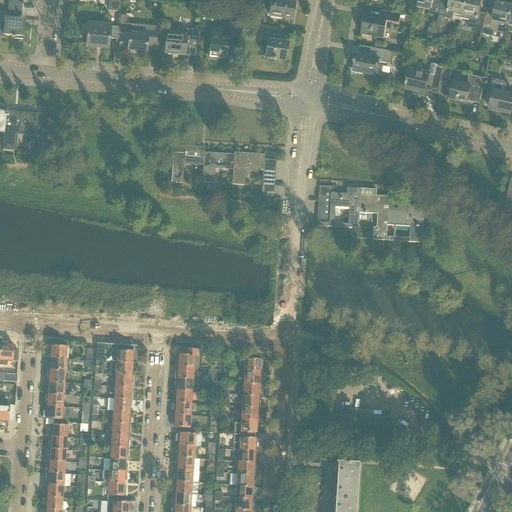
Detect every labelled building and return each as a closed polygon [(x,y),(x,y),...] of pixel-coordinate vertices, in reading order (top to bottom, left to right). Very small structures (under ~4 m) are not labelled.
[(0,38),(5,39),(5,36),(13,36),(13,38),(15,38),(15,40),(23,40),(24,25),(25,19),(22,19),(21,19),(21,17),(20,17),(22,4),(23,3),(18,3),(17,0),(8,0),(7,13),(8,13),(9,14),(9,18),(5,18),(4,20),(4,27),(0,26),(0,38)] [(108,0),(108,11),(119,12),(120,0),(108,0)] [(267,0),(268,0),(271,1),(271,2),(270,6),(268,16),(281,18),(291,20),(294,4),(286,3),(286,0),(267,0)] [(408,3),(405,16),(415,18),(417,6),(418,0),(410,0),(410,3),(408,3)] [(418,0),(417,6),(429,9),(429,10),(428,15),(434,16),(438,17),(441,5),(442,0),(418,0)] [(437,24),(436,25),(444,27),(445,20),(445,19),(453,20),(453,19),(461,21),(461,19),(462,16),(466,0),(450,0),(449,7),(441,5),(438,17),(438,20),(437,24)] [(462,16),(461,19),(469,21),(468,24),(468,27),(475,29),(474,33),(482,35),(485,20),(486,16),(486,15),(478,14),(481,0),(466,0),(462,16)] [(486,16),(482,35),(489,37),(492,37),(493,31),(506,34),(507,26),(509,20),(511,7),(497,4),(494,18),(486,16)] [(363,20),(361,35),(371,37),(384,39),(387,22),(392,23),(399,25),(400,20),(401,15),(392,14),(390,13),(381,11),(379,20),(364,17),(363,20)] [(118,28),(117,33),(125,34),(127,16),(119,15),(119,16),(118,28)] [(242,31),(243,24),(229,23),(228,31),(218,30),(218,35),(212,34),(209,58),(226,60),(229,37),(241,39),(242,31)] [(243,23),(243,24),(242,31),(258,34),(259,26),(243,23)] [(117,40),(118,28),(89,25),(89,26),(88,26),(87,35),(86,35),(86,38),(87,38),(87,44),(101,45),(101,48),(108,48),(109,39),(117,40)] [(129,40),(128,50),(147,52),(147,44),(151,44),(150,47),(157,47),(158,37),(158,31),(158,27),(138,26),(138,29),(138,34),(129,33),(129,40)] [(181,36),(167,35),(165,49),(164,54),(173,55),(185,56),(186,47),(197,48),(198,31),(182,29),(181,36)] [(268,41),(267,48),(265,58),(273,60),(273,61),(275,61),(275,60),(285,61),(288,44),(268,41)] [(354,62),(353,63),(355,64),(354,72),(376,76),(376,75),(378,68),(379,62),(389,64),(391,55),(391,52),(381,50),(371,48),(371,49),(373,49),(371,58),(357,55),(356,62),(354,62)] [(406,82),(405,82),(405,85),(406,85),(405,90),(425,94),(426,87),(439,90),(438,95),(439,95),(445,67),(437,66),(435,76),(430,75),(430,74),(410,69),(406,82)] [(468,85),(454,82),(450,100),(467,104),(468,99),(480,102),(479,104),(480,104),(485,80),(470,76),(468,85)] [(511,94),(505,93),(508,83),(493,80),(490,93),(494,94),(490,110),(510,114),(510,115),(511,115),(511,108),(511,94)] [(5,131),(3,148),(14,149),(16,131),(35,133),(36,129),(37,117),(37,114),(37,117),(9,115),(9,112),(9,110),(7,109),(5,131)] [(37,117),(36,129),(48,130),(49,119),(37,117)] [(35,133),(35,140),(47,141),(48,130),(36,129),(35,133)] [(35,140),(34,151),(36,151),(46,152),(47,141),(35,140)] [(184,165),(203,167),(204,148),(173,146),(170,183),(182,184),(184,165)] [(215,169),(233,170),(234,155),(204,153),(204,148),(203,167),(202,183),(214,184),(215,169)] [(263,171),(263,172),(275,173),(276,161),(264,160),(264,155),(234,153),(234,155),(233,170),(232,185),(243,186),(245,169),(263,171)] [(275,173),(263,172),(262,183),(274,183),(275,173)] [(274,183),(262,183),(261,193),(274,194),(274,183)] [(318,197),(330,198),(331,195),(331,188),(319,187),(318,197)] [(357,229),(358,213),(360,190),(347,189),(346,197),(331,195),(330,198),(330,207),(349,209),(347,229),(357,229)] [(386,237),(387,226),(388,209),(388,197),(376,196),(376,191),(360,190),(358,213),(364,214),(366,215),(366,214),(377,215),(376,228),(374,228),(373,240),(394,242),(394,238),(386,237)] [(318,207),(330,207),(330,198),(318,197),(318,207)] [(388,209),(387,226),(409,227),(408,243),(421,243),(424,207),(403,205),(403,206),(407,206),(407,210),(388,209)] [(329,217),(330,207),(318,207),(317,217),(329,217)] [(328,227),(329,217),(317,217),(316,227),(333,228),(333,227),(328,227)] [(0,365),(7,366),(7,362),(12,362),(18,362),(19,352),(13,352),(13,346),(9,345),(9,344),(1,343),(0,356),(0,365)] [(97,350),(96,362),(103,363),(104,363),(105,345),(97,344),(97,350)] [(117,351),(116,364),(132,365),(132,361),(134,361),(136,361),(136,353),(135,353),(133,353),(134,347),(134,346),(117,345),(117,346),(118,346),(117,351)] [(50,355),(50,359),(66,360),(67,348),(50,347),(50,348),(49,347),(48,355),(50,355)] [(86,349),(85,362),(93,362),(93,350),(86,349)] [(194,369),(195,357),(199,357),(200,351),(183,350),(183,356),(178,355),(178,356),(177,356),(176,364),(178,364),(178,368),(194,369)] [(48,363),(47,371),(65,372),(66,360),(50,359),(50,363),(48,363)] [(244,360),(243,372),(260,374),(260,369),(262,370),(262,362),(261,362),(261,361),(244,360)] [(110,375),(115,376),(133,377),(134,369),(132,369),(132,365),(116,364),(111,363),(110,375)] [(176,372),(175,380),(193,381),(194,369),(178,368),(177,372),(176,372)] [(208,370),(207,382),(219,382),(220,376),(220,371),(213,370),(208,370)] [(49,379),(48,383),(65,384),(65,372),(47,371),(47,379),(49,379)] [(243,372),(243,384),(261,386),(261,378),(260,378),(260,374),(243,372)] [(365,374),(364,385),(376,386),(377,376),(365,374)] [(115,376),(114,388),(131,389),(131,385),(133,385),(133,377),(115,376)] [(176,388),(176,392),(192,393),(193,381),(175,380),(175,388),(176,388)] [(46,387),(46,395),(64,396),(65,384),(48,383),(48,387),(46,387)] [(243,384),(242,396),(258,397),(258,393),(260,393),(261,386),(243,384)] [(114,388),(114,400),(132,401),(132,393),(130,393),(131,389),(114,388)] [(174,396),(174,404),(192,405),(192,393),(176,392),(176,396),(174,396)] [(47,403),(47,407),(63,408),(64,396),(46,395),(45,403),(47,403)] [(242,396),(241,408),(259,410),(260,402),(258,402),(258,397),(242,396)] [(114,400),(113,412),(129,413),(129,409),(131,409),(132,401),(114,400)] [(175,412),(175,416),(191,417),(192,405),(174,404),(173,412),(175,412)] [(0,405),(0,423),(3,424),(3,422),(8,422),(8,421),(14,421),(15,408),(9,407),(9,406),(0,405)] [(46,420),(56,420),(62,421),(62,420),(63,408),(47,407),(46,411),(45,411),(44,419),(46,419),(46,420)] [(241,408),(240,420),(257,421),(257,417),(259,417),(259,410),(241,408)] [(333,414),(331,439),(391,443),(392,440),(393,419),(392,418),(351,416),(352,410),(339,409),(339,415),(333,414)] [(81,416),(81,425),(88,425),(89,415),(89,410),(82,410),(81,416)] [(113,412),(112,424),(130,425),(131,417),(129,417),(129,413),(113,412)] [(184,429),(183,435),(196,436),(196,435),(196,429),(190,429),(191,417),(175,416),(174,420),(172,420),(172,428),(184,429)] [(233,435),(239,435),(239,433),(255,434),(258,434),(258,426),(256,426),(257,421),(240,420),(240,424),(234,424),(233,435)] [(112,424),(111,436),(127,437),(128,433),(130,433),(130,425),(112,424)] [(51,434),(51,438),(67,439),(68,427),(55,426),(50,426),(49,434),(51,434)] [(239,435),(233,435),(232,450),(235,451),(255,452),(255,448),(257,448),(257,440),(255,440),(255,434),(239,433),(239,435)] [(179,443),(179,447),(195,448),(196,436),(183,435),(178,434),(177,443),(179,443)] [(111,436),(111,448),(128,449),(129,441),(127,441),(127,437),(111,436)] [(49,442),(48,450),(66,451),(67,439),(51,438),(50,442),(49,442)] [(176,451),(176,459),(194,460),(197,460),(198,448),(195,448),(179,447),(178,451),(176,451)] [(111,448),(110,460),(126,461),(126,457),(128,457),(128,449),(111,448)] [(49,458),(49,462),(65,463),(66,451),(48,450),(48,458),(49,458)] [(238,451),(237,463),(256,464),(256,456),(254,456),(255,452),(238,451)] [(177,467),(177,471),(193,472),(194,460),(176,459),(175,467),(177,467)] [(110,460),(109,472),(127,473),(127,465),(126,465),(126,461),(110,460)] [(47,466),(47,474),(64,475),(65,463),(49,462),(49,467),(47,466)] [(237,463),(237,475),(253,476),(253,472),(255,472),(256,464),(237,463)] [(339,464),(337,500),(354,502),(357,465),(358,465),(358,464),(336,463),(339,464)] [(108,479),(108,484),(124,485),(124,481),(126,481),(127,473),(109,472),(103,471),(102,478),(108,479)] [(175,475),(174,483),(192,484),(198,484),(199,472),(193,472),(177,471),(177,475),(175,475)] [(48,482),(47,486),(64,487),(64,475),(47,474),(46,482),(48,482)] [(237,475),(236,487),(254,488),(255,480),(253,480),(253,476),(237,475)] [(174,483),(174,491),(176,491),(175,495),(191,496),(196,496),(197,496),(197,492),(195,491),(195,488),(198,488),(198,487),(198,484),(192,484),(174,483)] [(108,484),(107,502),(123,503),(124,497),(125,497),(126,489),(124,489),(124,485),(108,484)] [(45,490),(45,498),(63,499),(64,487),(47,486),(47,491),(45,490)] [(236,487),(235,499),(251,500),(252,496),(253,496),(254,488),(236,487)] [(173,499),(173,507),(190,508),(191,496),(175,495),(175,499),(173,499)] [(46,506),(46,510),(62,511),(63,499),(45,498),(44,506),(46,506)] [(235,499),(234,511),(251,511),(252,511),(253,504),(251,504),(251,500),(235,499)] [(337,500),(335,511),(353,511),(354,502),(337,500)] [(107,502),(106,511),(130,511),(131,504),(129,504),(123,503),(107,502)]
